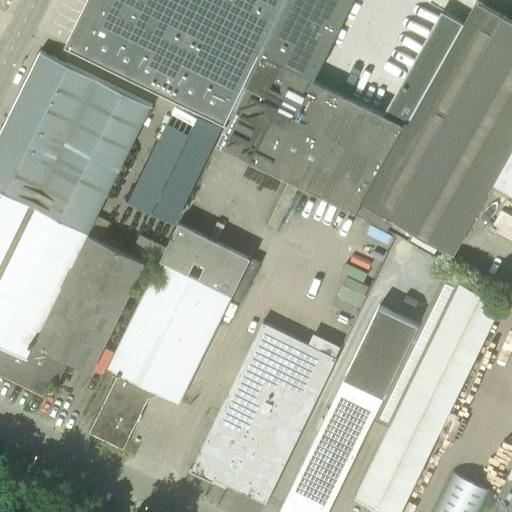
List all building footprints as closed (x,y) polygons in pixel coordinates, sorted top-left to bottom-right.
[(261,54),(287,0),(88,0),(87,4),(78,21),(67,44),(227,123),(261,54)] [(287,0),(261,54),(227,123),(217,145),(288,180),(266,225),(276,230),(298,185),(360,215),(365,204),(463,23),(440,10),(382,113),(314,80),(352,0),(287,0)] [(511,20),(476,0),(365,204),(454,254),(511,148),(511,20)] [(0,136),(0,190),(89,233),(152,106),(42,52),(0,136)] [(511,149),(493,183),(511,194),(511,149)] [(34,345),(67,361),(89,372),(144,261),(88,234),(89,233),(0,190),(0,345),(28,359),(34,345)] [(511,240),(511,216),(501,210),(491,228),(511,240)] [(118,372),(88,432),(122,449),(152,389),(179,402),(251,257),(180,222),(173,237),(171,236),(107,367),(118,372)] [(153,256),(160,238),(142,230),(134,248),(153,256)] [(355,314),(361,301),(363,302),(371,282),(349,273),(335,305),(355,314)] [(418,325),(373,418),(389,426),(355,496),(369,504),(365,511),(400,511),(502,303),(443,275),(418,325)] [(327,511),(373,418),(418,325),(379,306),(344,377),(278,511),(327,511)] [(265,503),(336,357),(262,321),(192,467),(191,466),(189,470),(213,481),(214,478),(265,503)] [(28,359),(0,345),(0,374),(44,396),(51,381),(56,384),(67,361),(34,345),(28,359)] [(480,511),(492,489),(453,470),(433,511),(480,511)]
